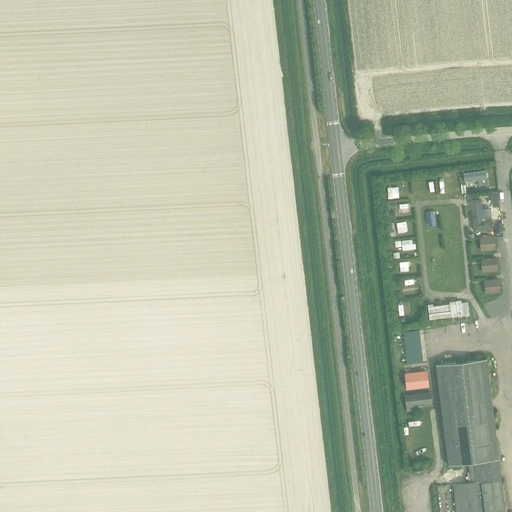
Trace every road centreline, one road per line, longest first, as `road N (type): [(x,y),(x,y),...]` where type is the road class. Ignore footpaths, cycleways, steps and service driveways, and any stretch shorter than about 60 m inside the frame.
road 1 (tertiary): [(375,511),(334,145)]
road 2 (unclassified): [(334,145),(511,130)]
road 3 (tertiary): [(334,145),(317,0)]
